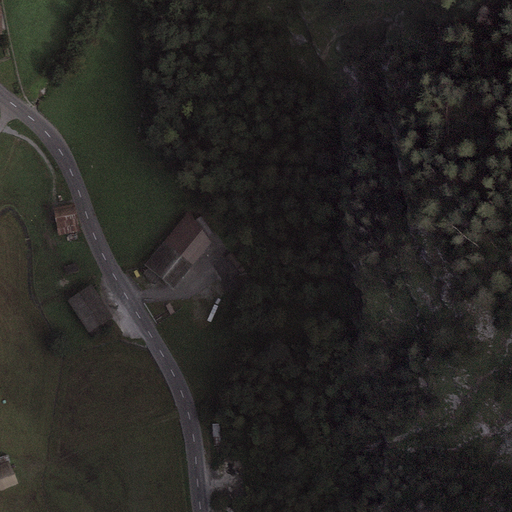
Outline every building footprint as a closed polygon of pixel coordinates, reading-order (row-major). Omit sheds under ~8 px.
[(58,218),(74,216),(73,209),(57,211),(58,218)] [(77,230),(74,216),(58,218),(61,232),(77,230)] [(149,266),(170,283),(194,254),(197,257),(211,248),(189,217),(149,266)] [(65,267),(67,274),(77,271),(75,264),(65,267)] [(252,287),(250,277),(239,279),(241,289),(252,287)] [(108,318),(90,290),(72,303),(94,337),(112,325),(108,318)] [(0,480),(12,476),(7,464),(0,467),(0,480)] [(12,476),(0,480),(0,486),(1,490),(16,483),(12,476)]
